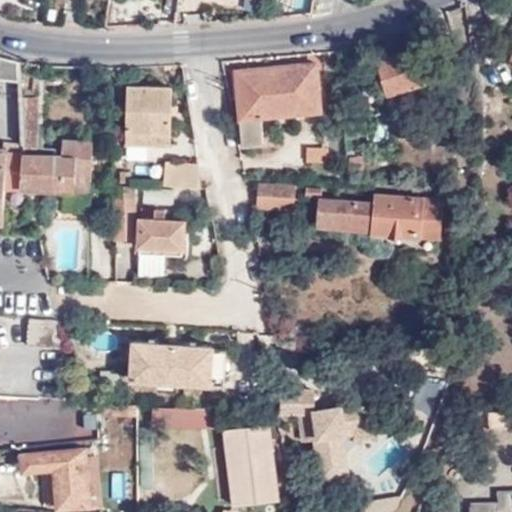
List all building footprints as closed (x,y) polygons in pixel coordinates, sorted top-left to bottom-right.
[(499,0),(489,13),(504,24),(511,13),(511,5),(505,0),(499,0)] [(435,80),(422,44),(376,59),(387,95),(435,80)] [(340,72),(340,50),(326,52),(327,73),(340,72)] [(0,77),(21,80),(21,65),(21,62),(0,57),(0,77)] [(265,126),(243,129),(244,144),(270,142),(268,116),(321,110),(316,61),(256,68),(265,126)] [(237,69),(243,129),(265,126),(256,68),(237,69)] [(126,147),(150,147),(150,135),(172,136),(172,90),(127,88),(126,147)] [(6,190),(54,190),(57,154),(40,154),(39,98),(22,98),(22,106),(24,152),(8,152),(6,187),(6,190)] [(150,135),(150,147),(172,148),(172,136),(150,135)] [(65,140),(65,154),(63,191),(93,192),(94,140),(65,140)] [(306,147),(305,161),(326,161),(326,147),(306,147)] [(0,222),(4,223),(6,187),(8,152),(3,151),(0,150),(0,222)] [(65,154),(57,154),(54,190),(63,191),(65,154)] [(165,164),(165,187),(200,188),(199,165),(165,164)] [(294,210),(296,183),(261,180),(257,207),(294,210)] [(325,186),(308,184),(307,194),(325,195),(325,186)] [(134,187),(113,185),(116,237),(133,238),(133,211),(135,211),(134,187)] [(317,227),(363,229),(376,230),(376,233),(443,238),(446,197),(378,194),(377,202),(366,201),(319,199),(317,227)] [(143,253),(137,252),(136,273),(161,274),(162,254),(186,255),(188,211),(153,209),(153,219),(139,218),(137,244),(143,245),(143,253)] [(65,348),(59,320),(28,318),(27,345),(65,348)] [(119,354),(130,354),(130,339),(120,338),(119,354)] [(128,375),(222,381),(224,347),(211,346),(211,344),(130,339),(130,354),(128,375)] [(97,398),(97,378),(82,378),(81,397),(97,398)] [(304,439),(315,437),(321,478),(348,474),(342,433),(356,431),(362,441),(384,426),(368,402),(315,409),(315,389),(282,389),(282,412),(300,411),(304,439)] [(73,430),(71,396),(14,399),(16,433),(73,430)] [(137,416),(137,406),(104,404),(103,414),(137,416)] [(220,409),(153,406),(152,425),(219,428),(220,409)] [(226,428),(230,502),(275,499),(269,425),(226,428)] [(139,427),(139,491),(153,492),(152,427),(139,427)] [(57,471),(61,509),(92,506),(88,457),(87,449),(24,454),(26,474),(57,471)] [(88,457),(92,506),(105,505),(100,455),(88,457)] [(497,503),(511,502),(511,487),(497,489),(497,503)] [(353,511),(375,511),(384,511),(393,506),(400,496),(352,503),(353,511)] [(511,511),(511,502),(497,503),(471,505),(471,511),(511,511)]
